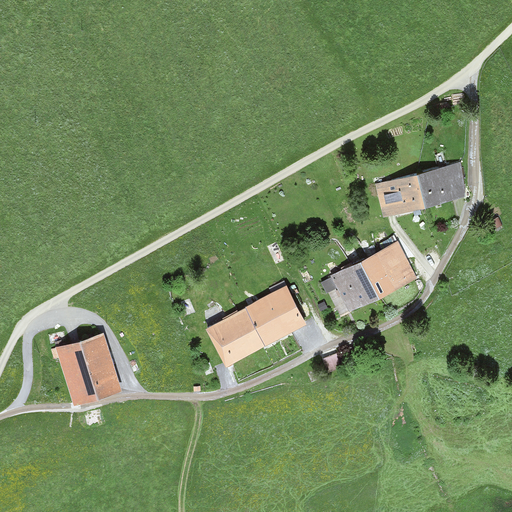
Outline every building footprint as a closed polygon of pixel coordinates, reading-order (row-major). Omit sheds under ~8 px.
[(458,161),(375,182),(384,216),(388,215),(467,197),(458,161)] [(399,239),(330,274),(350,311),(418,277),(399,239)] [(286,283),(206,325),(226,365),(308,323),(286,283)] [(103,334),(52,350),(55,359),(62,357),(76,401),(119,388),(103,334)] [(329,353),(331,365),(340,363),(339,352),(329,353)]
